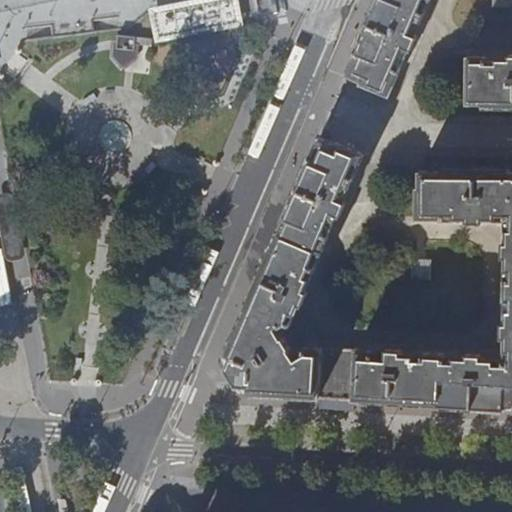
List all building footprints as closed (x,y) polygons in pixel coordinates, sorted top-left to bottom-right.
[(187,5),(155,10),(161,35),(177,32),(235,20),(240,19),(236,0),(209,0),(188,4),(187,5)] [(361,82),(389,95),(409,50),(413,51),(419,37),(415,35),(430,0),(377,0),(369,20),(355,52),(357,53),(348,74),(362,80),(361,82)] [(124,63),(126,63),(135,56),(135,51),(137,37),(120,36),(119,41),(118,43),(118,50),(117,54),(124,63)] [(511,56),(470,56),(470,104),(486,104),(486,107),(511,107),(511,56)] [(338,398),(506,408),(506,405),(511,405),(511,168),(444,168),(444,171),(422,171),(422,186),(419,186),(418,217),(469,218),(469,222),(484,222),(484,218),(508,219),(507,241),(503,241),(503,257),(507,257),(507,279),(504,279),(504,299),(506,299),(506,321),(502,321),(502,336),(506,336),(506,357),(484,355),(484,351),(469,351),(469,355),(446,353),(447,352),(426,351),(426,352),(404,351),(404,347),(389,346),(389,350),(306,345),(295,352),(292,348),(293,348),(285,335),(284,335),(282,331),(292,325),(302,303),(305,305),(311,291),(307,290),(339,214),(343,215),(349,201),(345,199),(364,153),(336,140),(335,143),(321,137),(312,158),(310,157),(246,307),(224,358),(245,392),(277,394),(338,398)] [(0,222),(7,259),(12,261),(23,259),(26,254),(15,198),(9,193),(0,195),(0,222)]
